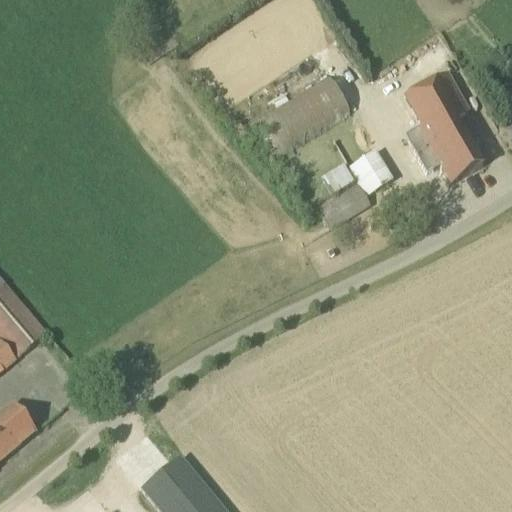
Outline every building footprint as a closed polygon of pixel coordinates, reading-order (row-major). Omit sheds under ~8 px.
[(275,162),(328,129),(349,116),(327,80),(253,126),(275,162)] [(481,170),(455,124),(468,117),(448,81),(406,103),(420,128),(405,136),(422,167),(435,160),(450,187),(481,170)] [(511,150),(511,124),(500,133),(511,150)] [(356,181),(366,199),(391,184),(374,156),(349,171),(356,181)] [(344,167),(320,179),(330,197),(353,184),(344,167)] [(328,233),(369,207),(356,185),(314,212),(328,233)] [(0,340),(18,361),(45,338),(0,285),(0,340)] [(0,377),(16,365),(0,345),(0,377)] [(0,464),(35,435),(10,407),(0,415),(0,464)] [(141,492),(157,511),(222,511),(181,461),(141,492)]
